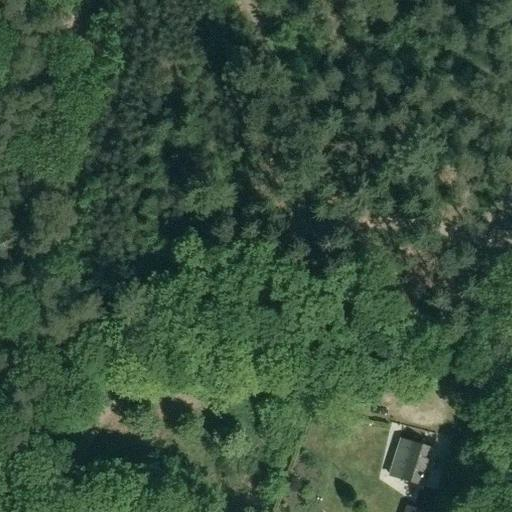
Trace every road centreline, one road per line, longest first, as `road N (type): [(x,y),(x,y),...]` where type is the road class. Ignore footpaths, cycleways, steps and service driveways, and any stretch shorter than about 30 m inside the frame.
road 1 (track): [(336,392),(429,408),(491,248)]
road 2 (track): [(280,239),(303,151),(237,0)]
road 3 (track): [(25,338),(153,389),(199,393),(230,380)]
road 4 (track): [(491,248),(367,221),(280,239)]
road 5 (track): [(51,511),(102,416),(121,399),(153,389)]
road 6 (track): [(280,239),(250,354),(230,380)]
